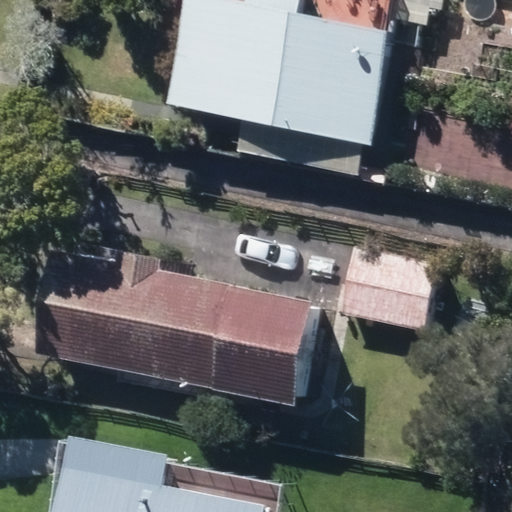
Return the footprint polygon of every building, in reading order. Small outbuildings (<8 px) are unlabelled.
[(239,151),(363,176),(368,145),(375,146),(397,27),(306,9),(307,0),(190,0),(172,101),(247,116),(239,151)] [(399,0),(395,21),(431,29),(434,10),(445,11),(447,0),(399,0)] [(351,286),(346,316),(431,334),(446,266),(360,248),(326,240),(317,280),(351,286)] [(40,356),(305,402),(323,298),(166,270),(169,256),(125,249),(123,259),(59,247),(40,356)] [(273,511),(275,503),(170,486),(176,448),(74,433),(62,511),(273,511)]
